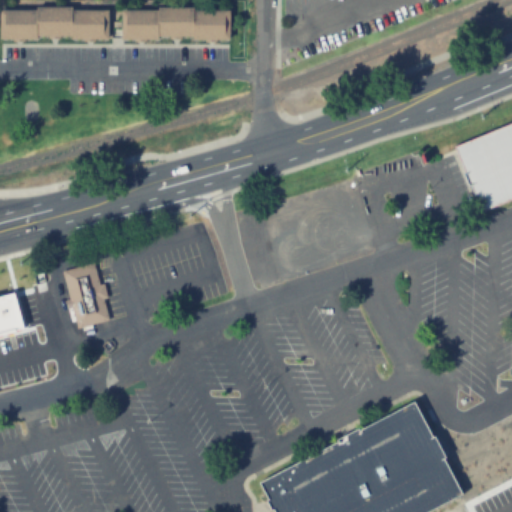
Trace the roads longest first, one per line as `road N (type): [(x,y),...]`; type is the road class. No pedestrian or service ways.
road 1 (primary): [(0,226),(275,151),(511,64)]
road 2 (residential): [(275,151),(265,122),(264,0)]
